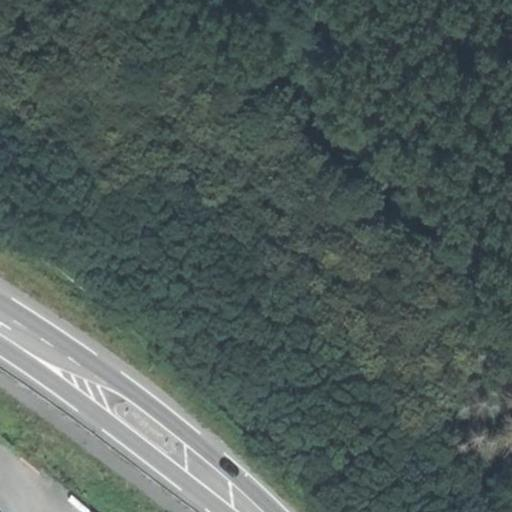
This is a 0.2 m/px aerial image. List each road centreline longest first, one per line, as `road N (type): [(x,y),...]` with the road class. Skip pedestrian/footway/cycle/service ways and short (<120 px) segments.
road 1 (primary): [(274,511),(121,385),(73,355),(30,341)]
road 2 (primary): [(30,341),(66,390),(223,511)]
